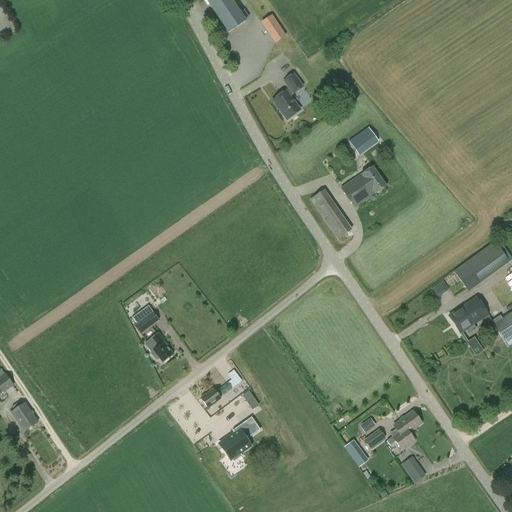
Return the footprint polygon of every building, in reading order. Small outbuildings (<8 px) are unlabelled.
[(246,21),(245,20),(240,13),(231,0),(204,0),(227,34),(246,21)] [(272,17),(262,23),(276,43),(285,37),(272,17)] [(300,110),(290,97),(292,95),(292,96),(304,87),(293,73),(282,82),(288,90),(272,102),(286,121),(300,110)] [(273,87),(277,93),(285,88),(280,82),(273,87)] [(371,127),(352,139),(361,154),(380,142),(371,127)] [(372,167),(340,189),(354,209),(386,186),(372,167)] [(310,199),(315,207),(338,241),(352,230),(329,196),(324,189),(310,199)] [(509,263),(494,242),(453,272),(468,292),(509,263)] [(442,280),(429,289),(435,298),(448,289),(442,280)] [(488,316),(476,298),(448,316),(460,334),(488,316)] [(140,335),(159,320),(148,306),(132,318),(136,324),(133,326),(140,335)] [(508,348),(511,345),(511,312),(493,325),(508,348)] [(173,355),(163,342),(165,341),(158,332),(143,344),(150,352),(150,355),(155,361),(158,361),(160,360),(162,363),(173,355)] [(473,356),(481,351),(472,337),(464,342),(473,356)] [(0,370),(0,395),(13,386),(5,374),(4,375),(1,369),(0,370)] [(218,389),(223,396),(232,389),(227,382),(218,389)] [(221,399),(213,389),(200,399),(208,409),(221,399)] [(254,399),(247,404),(252,411),(259,406),(254,399)] [(25,404),(21,406),(18,402),(11,407),(14,411),(10,413),(23,432),(38,423),(25,404)] [(409,433),(421,424),(413,412),(393,426),(398,433),(392,438),(401,451),(415,442),(409,433)] [(234,434),(219,444),(230,461),(250,447),(246,440),(260,430),(251,418),(232,431),(234,434)] [(359,426),(365,434),(375,426),(370,418),(359,426)] [(194,438),(203,432),(195,420),(187,426),(194,438)] [(378,430),(363,441),(370,450),(385,439),(378,430)] [(363,454),(354,441),(344,448),(354,461),(363,454)] [(411,456),(399,464),(411,484),(424,476),(411,456)]
